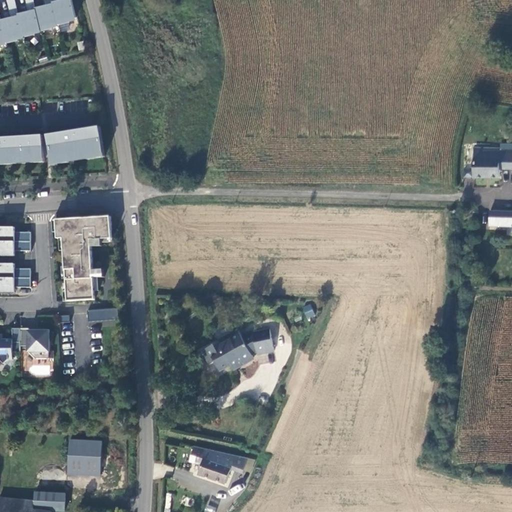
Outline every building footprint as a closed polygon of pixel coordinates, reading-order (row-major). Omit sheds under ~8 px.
[(16,0),(8,0),(13,19),(20,17),(20,16),(16,0)] [(34,0),(27,0),(30,13),(38,11),(37,10),(34,0)] [(77,19),(72,0),(69,0),(65,1),(55,4),(55,5),(60,25),(60,26),(71,24),(70,21),(77,19)] [(60,25),(55,5),(48,7),(37,10),(38,11),(43,31),(43,32),(53,30),(53,27),(60,25)] [(43,31),(38,11),(30,13),(20,16),(20,17),(25,37),(26,39),(36,36),(35,33),(43,31)] [(25,37),(20,17),(13,19),(3,22),(3,23),(8,43),(8,44),(19,42),(18,39),(25,37)] [(106,157),(103,127),(100,129),(49,136),(52,159),(54,166),(71,164),(70,160),(88,156),(89,160),(106,157)] [(52,159),(49,136),(0,139),(0,161),(1,162),(1,166),(19,165),(18,161),(33,160),(33,164),(46,163),(46,159),(52,159)] [(511,177),(511,162),(500,163),(500,149),(473,149),(474,178),(511,177)] [(511,212),(490,212),(490,225),(507,226),(507,223),(511,223),(511,224),(511,225),(511,228),(511,227),(511,212)] [(67,303),(97,301),(93,245),(113,243),(111,217),(57,222),(59,241),(62,241),(67,303)] [(16,228),(0,228),(0,242),(32,243),(32,233),(16,233),(16,228)] [(32,243),(0,242),(0,257),(16,257),(16,252),(32,252),(32,243)] [(16,265),(0,265),(0,279),(32,279),(32,270),(16,270),(16,265)] [(32,279),(0,279),(0,293),(16,294),(16,289),(32,289),(32,279)] [(302,307),(307,319),(316,315),(310,303),(302,307)] [(119,311),(90,313),(91,323),(120,321),(119,311)] [(219,342),(205,350),(205,351),(213,363),(215,362),(220,371),(230,366),(237,362),(238,366),(253,358),(252,354),(257,352),(257,354),(274,350),(269,329),(262,334),(254,336),(253,332),(242,338),(238,331),(229,336),(230,337),(220,343),(219,342)] [(29,353),(36,360),(51,360),(51,332),(30,332),(30,330),(21,330),(21,343),(21,347),(29,347),(29,353)] [(21,347),(21,343),(14,343),(14,341),(4,341),(4,336),(0,336),(0,360),(1,361),(5,365),(10,361),(14,361),(14,353),(21,353),(21,347)] [(103,440),(71,439),(70,472),(102,473),(103,440)] [(199,447),(198,455),(205,457),(207,449),(199,447)] [(207,449),(205,457),(198,475),(226,484),(234,464),(235,458),(223,455),(224,453),(207,449)] [(235,458),(234,464),(240,466),(243,458),(236,456),(224,453),(223,455),(235,458)] [(243,458),(240,466),(243,467),(241,470),(250,473),(246,486),(256,489),(263,467),(256,465),(258,461),(243,458)] [(34,509),(53,511),(53,509),(65,510),(66,492),(35,491),(35,500),(34,509)] [(35,500),(0,496),(0,511),(52,511),(53,511),(34,509),(35,500)]
